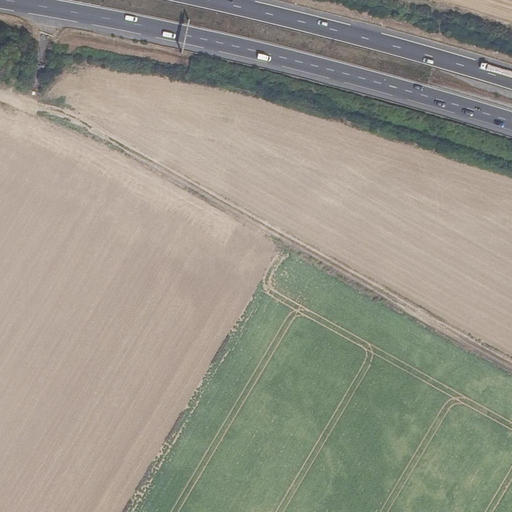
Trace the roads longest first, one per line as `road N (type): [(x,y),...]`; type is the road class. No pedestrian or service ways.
road 1 (track): [(0,96),(83,132),(511,370)]
road 2 (trunk): [(4,0),(214,41),(511,122)]
road 3 (trunk): [(511,81),(208,0)]
road 4 (track): [(387,0),(511,32)]
